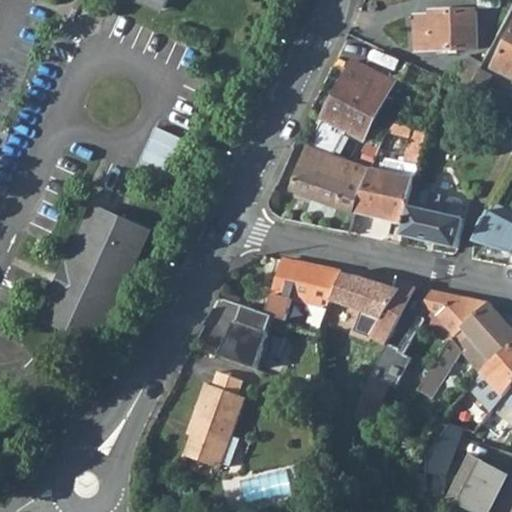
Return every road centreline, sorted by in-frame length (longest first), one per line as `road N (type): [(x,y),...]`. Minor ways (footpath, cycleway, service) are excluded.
road 1 (residential): [(227,224),(511,287)]
road 2 (residential): [(100,460),(227,224)]
road 3 (residential): [(227,224),(331,0)]
